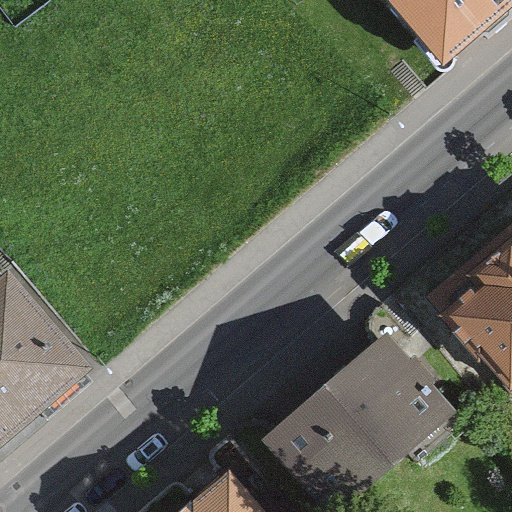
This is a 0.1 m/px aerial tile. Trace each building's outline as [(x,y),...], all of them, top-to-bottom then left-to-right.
[(511,14),(511,0),(387,0),(382,5),(446,75),(511,14)] [(511,259),(467,298),(478,311),(444,341),(507,413),(511,409),(511,259)] [(0,451),(90,375),(8,279),(0,285),(0,451)] [(359,511),(456,428),(389,350),(272,449),(325,511),(359,511)] [(262,511),(237,482),(202,511),(262,511)]
